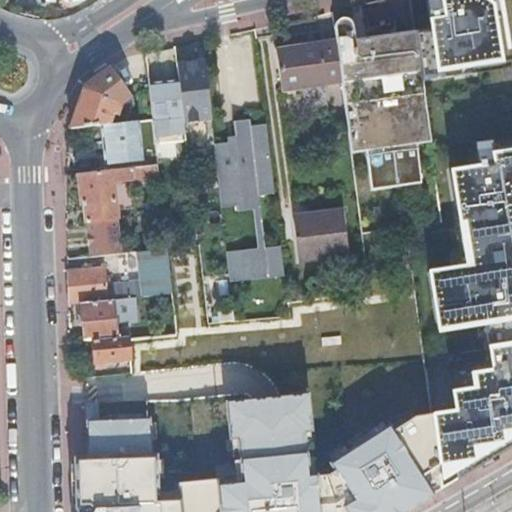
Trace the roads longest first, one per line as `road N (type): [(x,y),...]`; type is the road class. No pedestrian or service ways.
road 1 (tertiary): [(25,112),(36,511)]
road 2 (unknown): [(322,511),(321,478),(347,422),(335,336)]
road 3 (residential): [(136,26),(269,0)]
